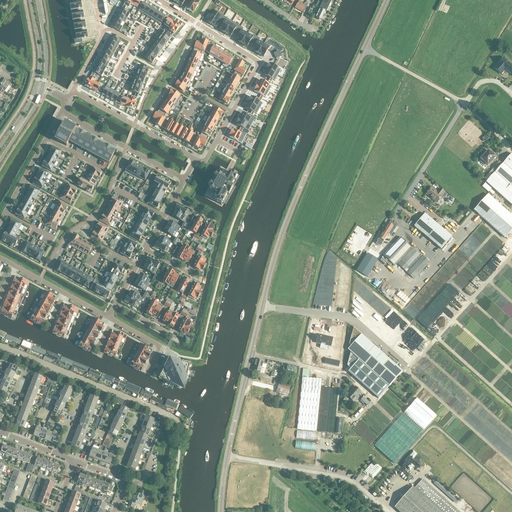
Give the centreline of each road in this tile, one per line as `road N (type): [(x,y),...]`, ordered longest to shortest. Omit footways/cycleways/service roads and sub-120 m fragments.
road 1 (tertiary): [(227,457),(275,251),(387,0)]
road 2 (residential): [(0,344),(175,418),(172,511)]
road 3 (residential): [(194,158),(206,159),(258,63),(159,0)]
road 4 (unclassified): [(364,490),(339,474),(227,457)]
road 5 (residential): [(194,158),(72,90)]
road 6 (residential): [(61,113),(184,178)]
